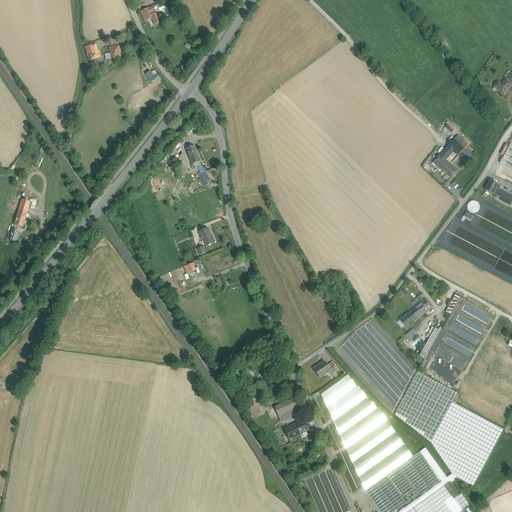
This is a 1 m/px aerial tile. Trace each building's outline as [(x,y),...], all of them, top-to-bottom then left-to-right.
[(149,7),(140,11),(145,21),(151,19),(154,25),(160,22),(157,16),(152,6),(149,7)] [(119,46),(109,47),(110,53),(105,54),(106,60),(111,59),(121,57),(119,46)] [(98,52),(92,54),(91,51),(89,52),(91,60),(101,57),(99,52),(98,52)] [(154,85),(161,80),(156,74),(150,79),(154,85)] [(506,79),(501,85),(499,82),(497,83),(495,85),(495,87),(498,89),(498,91),(499,92),(500,92),(503,94),(505,94),(506,93),(506,91),(508,89),(511,85),(511,82),(510,81),(511,79),(511,77),(510,76),(507,80),(506,79)] [(468,145),(458,136),(454,139),(465,149),(468,145)] [(465,149),(454,139),(448,147),(458,156),(459,156),(462,152),(465,149)] [(511,141),(500,164),(511,170),(511,141)] [(194,145),(192,146),(191,144),(186,145),(186,148),(192,164),(194,164),(200,161),(194,145)] [(40,147),(34,164),(39,166),(45,149),(40,147)] [(176,151),(172,148),(168,154),(172,157),(176,151)] [(445,150),(433,163),(444,173),(451,164),(446,160),(451,155),(445,150)] [(469,158),(462,152),(459,156),(466,162),(469,158)] [(162,160),(169,165),(173,158),(167,154),(162,160)] [(183,161),(178,163),(183,175),(188,173),(183,161)] [(451,164),(444,173),(451,179),(458,171),(451,164)] [(194,172),(179,181),(182,185),(188,182),(189,181),(197,176),(194,172)] [(203,175),(200,177),(205,185),(208,184),(203,176),(203,175)] [(210,198),(197,176),(189,181),(202,203),(210,198)] [(499,185),(491,181),(486,190),(494,195),(494,194),(498,196),(500,190),(497,188),(499,185)] [(203,223),(178,182),(170,187),(194,227),(203,223)] [(188,182),(182,185),(205,223),(211,220),(188,182)] [(506,193),(500,190),(498,196),(502,198),(503,198),(506,193)] [(511,202),(511,196),(506,193),(503,198),(502,198),(500,200),(510,206),(511,202)] [(30,202),(22,199),(17,214),(26,217),(30,202)] [(478,211),(478,201),(468,201),(469,211),(478,211)] [(26,217),(17,214),(14,225),(22,227),(26,217)] [(207,228),(199,231),(205,245),(205,246),(213,243),(207,228)] [(203,246),(197,249),(200,255),(206,253),(203,246)] [(193,263),(184,267),(187,274),(195,271),(193,263)] [(428,355),(421,368),(425,371),(435,353),(441,343),(442,341),(448,332),(449,330),(466,300),(461,297),(443,329),(428,355)] [(432,307),(425,299),(419,304),(426,313),(432,307)] [(494,316),(466,300),(449,330),(477,346),(494,316)] [(426,313),(419,304),(404,316),(411,325),(426,313)] [(410,366),(410,363),(372,318),(360,328),(364,329),(364,336),(366,336),(367,331),(367,337),(366,337),(366,340),(368,338),(371,342),(366,342),(366,344),(370,348),(370,350),(375,352),(378,350),(384,356),(384,371),(396,386),(396,383),(400,380),(398,378),(399,378),(404,374),(404,370),(400,369),(406,369),(407,368),(407,366),(410,366)] [(428,355),(443,329),(441,327),(439,330),(435,328),(422,351),(428,355)] [(410,341),(418,334),(413,329),(405,336),(410,341)] [(476,348),(448,332),(442,341),(471,358),(476,348)] [(470,359),(441,343),(435,353),(464,369),(470,359)] [(463,371),(434,355),(430,363),(459,379),(463,371)] [(324,362),(313,369),(319,377),(325,373),(326,373),(329,370),(330,370),(327,366),(324,362)] [(334,364),(331,366),(330,364),(327,366),(330,370),(329,370),(332,374),(338,370),(334,364)] [(458,381),(429,365),(425,371),(454,387),(458,381)] [(457,393),(418,372),(395,415),(432,443),(453,474),(453,475),(456,477),(473,486),(504,429),(452,402),(457,393)] [(377,409),(368,396),(367,397),(358,385),(357,386),(348,374),(320,394),(365,491),(380,511),(463,511),(420,452),(413,457),(378,408),(377,409)] [(297,400),(275,408),(280,421),(299,414),(301,411),(297,400)] [(304,420),(285,428),(289,439),(309,430),(304,420)] [(426,448),(420,452),(463,511),(471,507),(462,493),(460,495),(450,481),(447,478),(426,448)] [(331,468),(305,478),(313,498),(318,497),(315,489),(317,488),(318,491),(322,490),(323,491),(319,493),(320,496),(327,494),(327,496),(334,493),(336,498),(342,496),(331,468)]
